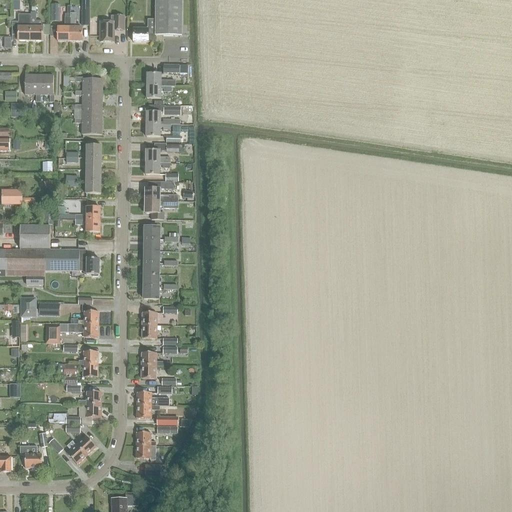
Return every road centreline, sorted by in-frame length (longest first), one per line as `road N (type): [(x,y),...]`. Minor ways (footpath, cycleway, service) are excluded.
road 1 (residential): [(0,489),(84,484),(104,471),(117,447),(125,61)]
road 2 (residential): [(125,61),(0,60)]
